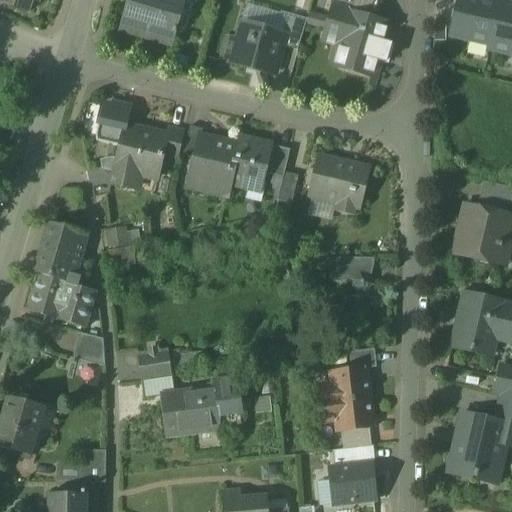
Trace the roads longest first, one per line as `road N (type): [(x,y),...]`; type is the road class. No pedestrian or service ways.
road 1 (residential): [(407,511),(413,137)]
road 2 (residential): [(66,64),(413,137)]
road 3 (residential): [(0,291),(66,64)]
road 4 (residential): [(413,137),(415,0)]
